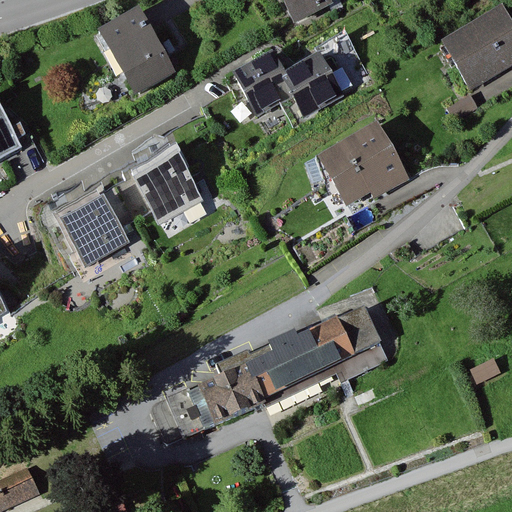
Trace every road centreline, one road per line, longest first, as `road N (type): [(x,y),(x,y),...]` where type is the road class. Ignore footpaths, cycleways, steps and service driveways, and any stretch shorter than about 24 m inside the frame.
road 1 (residential): [(511,126),(424,213),(311,302),(128,400)]
road 2 (residential): [(0,208),(188,101)]
road 3 (residential): [(317,511),(511,442)]
